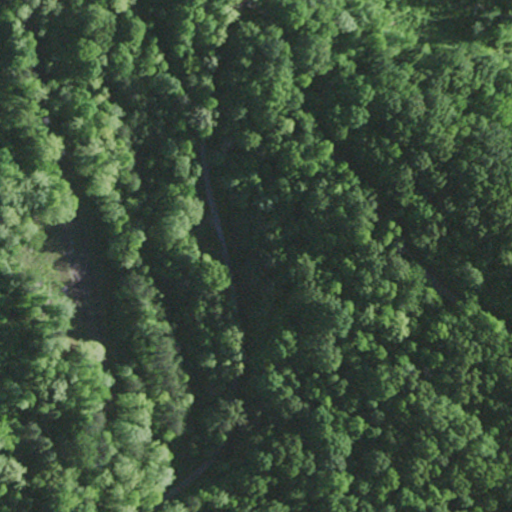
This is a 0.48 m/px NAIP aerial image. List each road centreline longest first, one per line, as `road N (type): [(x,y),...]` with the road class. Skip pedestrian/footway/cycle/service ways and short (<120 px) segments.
road 1 (residential): [(148,511),(202,475),(234,420),(239,302),(212,177),(209,111),(209,78),(231,9),(251,7),(271,25),(293,113),(335,152),(452,300),(511,335)]
road 2 (residential): [(125,511),(108,310)]
